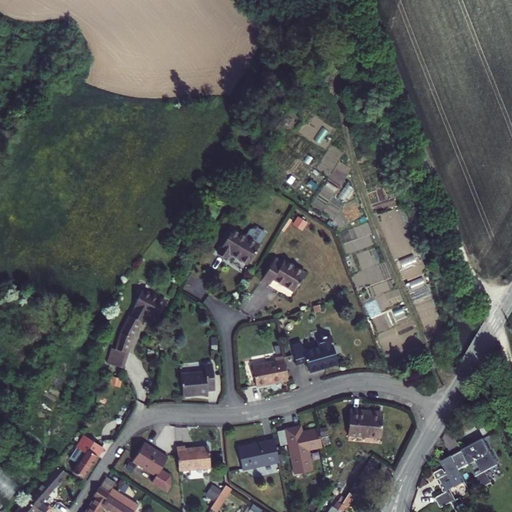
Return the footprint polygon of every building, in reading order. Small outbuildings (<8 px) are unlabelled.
[(243,236),(229,228),(214,252),(223,258),(227,252),(245,263),(261,237),(260,234),(251,228),(248,229),(243,236)] [(280,262),(272,257),(259,278),(268,283),(271,278),(292,291),(303,272),(281,259),(280,262)] [(144,289),(139,300),(161,312),(167,301),(144,289)] [(158,317),(161,312),(139,300),(119,337),(113,362),(129,365),(133,346),(126,345),(140,320),(144,322),(149,313),(158,317)] [(288,347),(294,364),(303,361),(307,372),(335,363),(326,335),(321,336),(320,335),(316,336),(316,338),(314,338),(317,346),(300,351),(299,347),(296,348),(295,345),(288,347)] [(286,381),(281,358),(272,360),(273,363),(249,368),(254,388),(286,381)] [(205,391),(212,391),(210,365),(202,365),(203,372),(178,375),(180,398),(205,395),(205,391)] [(349,407),(347,434),(381,436),(382,413),(362,412),(363,409),(349,407)] [(324,444),(332,442),(328,425),(320,426),(324,444)] [(296,432),(295,426),(284,429),(288,443),(295,473),(311,469),(308,458),(304,459),(301,450),(306,449),(320,445),(316,427),(301,431),(296,432)] [(288,443),(284,429),(276,430),(279,445),(288,443)] [(456,451),(464,467),(474,461),(480,473),(502,462),(489,435),(456,451)] [(68,468),(79,475),(98,445),(86,437),(82,442),(84,443),(68,468)] [(278,462),(273,439),(265,441),(266,442),(253,446),(252,444),(236,448),(242,471),(278,462)] [(168,458),(144,444),(132,463),(155,476),(151,483),(166,492),(172,483),(170,476),(160,470),(168,458)] [(184,448),(176,449),(179,471),(211,467),(209,447),(185,450),(184,448)] [(469,479),(464,467),(456,451),(445,457),(450,466),(448,467),(446,463),(437,468),(447,488),(438,492),(443,503),(454,497),(460,508),(452,511),(467,511),(465,506),(459,495),(451,477),(455,475),(459,484),(469,479)] [(373,454),(342,504),(338,511),(337,511),(341,511),(346,506),(348,507),(379,458),(373,454)] [(34,501),(61,470),(52,464),(47,471),(23,499),(38,509),(41,505),(34,501)] [(105,494),(107,490),(112,484),(102,478),(95,488),(105,494)] [(224,485),(210,509),(215,511),(230,489),(224,485)] [(96,511),(101,505),(112,511),(131,511),(119,504),(122,499),(112,493),(109,497),(105,494),(95,488),(90,495),(93,496),(82,511),(80,511),(79,511),(96,511)] [(464,493),(459,495),(465,506),(469,503),(464,493)] [(41,511),(38,509),(23,499),(22,499),(15,507),(16,508),(12,511),(41,511)] [(134,507),(122,499),(119,504),(131,511),(133,510),(134,507)] [(338,511),(342,504),(338,502),(335,507),(332,505),(327,511),(337,511),(338,511)]
